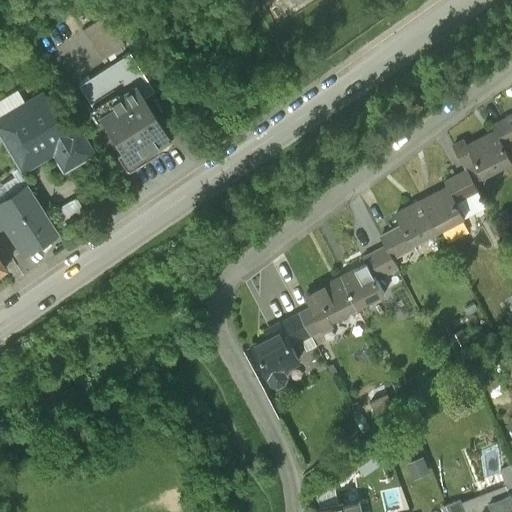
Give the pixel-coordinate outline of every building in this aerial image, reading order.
[(105,15),(81,30),(100,60),(124,45),(105,15)] [(94,112),(135,86),(142,97),(153,90),(129,52),(77,85),(94,112)] [(142,97),(135,86),(94,112),(131,169),(159,151),(165,151),(168,146),(172,144),(142,97)] [(92,155),(78,131),(67,137),(45,101),(28,110),(24,104),(0,118),(0,139),(20,173),(52,154),(63,172),(92,155)] [(511,142),(511,136),(504,120),(492,125),(496,133),(503,147),(511,142)] [(477,162),(484,177),(511,163),(503,147),(496,133),(469,147),(477,162)] [(464,169),(477,162),(469,147),(465,140),(452,146),(464,169)] [(475,191),(464,172),(444,183),(447,188),(455,202),(475,191)] [(57,233),(27,185),(0,202),(0,217),(4,223),(3,223),(4,225),(23,254),(57,233)] [(422,202),(438,231),(463,218),(455,202),(447,188),(422,202)] [(413,245),(438,231),(422,202),(397,215),(403,227),(410,240),(413,245)] [(410,240),(403,227),(380,238),(385,248),(392,260),(403,254),(399,245),(410,240)] [(397,270),(392,260),(385,248),(364,259),(367,265),(375,281),(397,270)] [(333,283),(351,317),(385,300),(375,281),(367,265),(333,283)] [(323,331),(351,317),(333,283),(305,297),(311,309),(323,331)] [(323,331),(311,309),(296,317),(307,339),(323,331)] [(307,339),(296,317),(280,324),(284,331),(292,346),(307,339)] [(284,331),(256,346),(275,381),(282,383),(287,380),(289,374),(285,367),(299,360),(292,346),(284,331)] [(496,447),(489,432),(477,438),(485,453),(496,447)] [(431,473),(424,458),(408,465),(415,480),(431,473)] [(375,460),(352,477),(358,484),(376,471),(374,468),(378,464),(375,460)] [(500,472),(505,488),(509,495),(511,493),(511,469),(510,467),(500,472)] [(505,488),(460,507),(461,511),(492,511),(490,506),(511,497),(509,495),(505,488)] [(511,511),(511,500),(511,497),(490,506),(492,511),(511,511)] [(457,502),(445,507),(446,509),(447,511),(461,511),(460,507),(457,502)]
